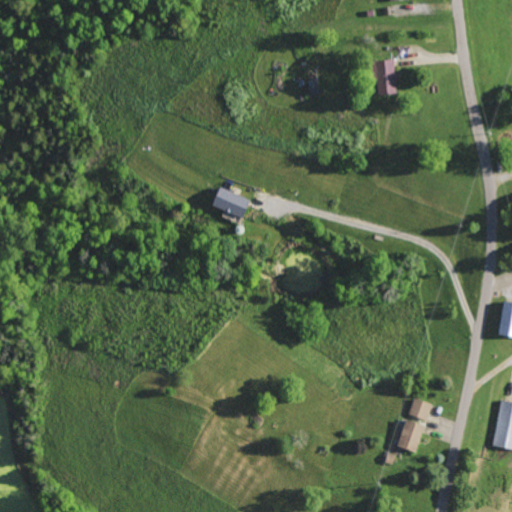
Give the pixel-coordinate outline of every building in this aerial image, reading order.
[(392,95),(390,60),(364,61),(365,81),(372,81),(373,95),(392,95)] [(205,205),(239,219),(246,201),(213,187),(205,205)] [(511,338),(511,303),(502,302),(499,337),(511,338)] [(423,421),(429,405),(411,399),(405,415),(423,421)] [(490,447),(511,450),(511,403),(496,402),(490,447)] [(419,426),(400,421),(393,448),(411,453),(419,426)]
